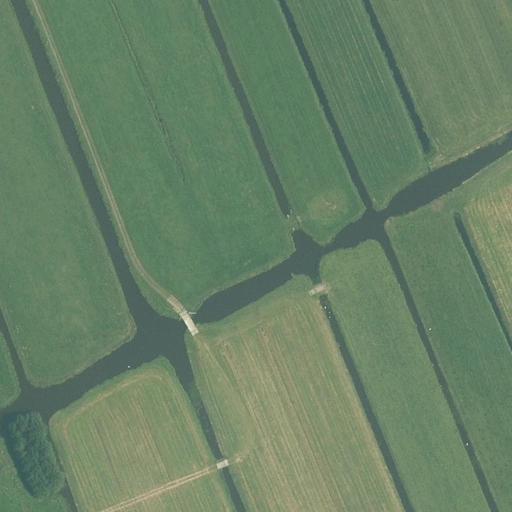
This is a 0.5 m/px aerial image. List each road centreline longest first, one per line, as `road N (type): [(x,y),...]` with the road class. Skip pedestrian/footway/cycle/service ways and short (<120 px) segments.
road 1 (track): [(105,511),(227,462),(239,448),(199,344),(341,284)]
road 2 (track): [(199,344),(140,269),(33,0)]
